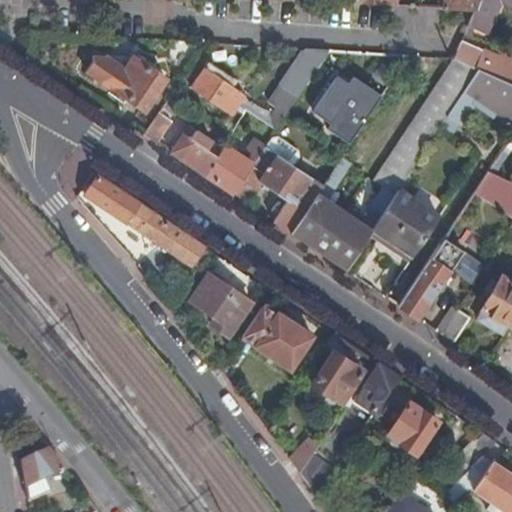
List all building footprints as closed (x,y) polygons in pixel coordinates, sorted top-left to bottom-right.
[(350,6),(397,9),(397,0),(331,0),(331,5),(350,6)] [(481,0),(443,0),(442,12),(475,15),(481,0)] [(511,9),(511,0),(481,0),(475,15),(469,29),(487,37),(501,5),(503,0),(511,0),(511,8),(511,9)] [(503,0),(501,5),(511,9),(511,8),(511,0),(503,0)] [(477,73),(511,87),(511,56),(504,53),(500,61),(462,45),(455,61),(454,63),(477,73)] [(273,97),(290,109),(324,59),(327,53),(303,52),(273,97)] [(330,64),(337,54),(327,53),(324,59),(330,64)] [(391,88),(410,58),(393,57),(379,79),(391,88)] [(103,83),(146,113),(167,82),(137,60),(95,58),(94,66),(89,74),(103,83)] [(447,120),(477,73),(454,63),(373,183),(383,191),(365,217),(364,216),(359,223),(328,202),(351,166),(343,160),(323,189),(292,236),(322,257),(347,273),(372,234),(401,191),(412,173),(447,120)] [(233,119),(247,98),(226,83),(229,77),(213,66),(195,92),(233,119)] [(511,117),(511,87),(477,73),(447,120),(459,128),(480,97),(494,106),(489,114),(497,119),(502,111),(511,117)] [(181,112),(169,104),(146,138),(159,147),(181,112)] [(233,197),(253,167),(228,151),(223,153),(218,159),(208,153),(214,145),(198,134),(192,141),(185,137),(172,156),(186,165),(233,197)] [(292,236),(323,189),(294,168),(300,160),(299,154),(278,139),(271,139),(253,167),(233,197),(247,206),(261,185),(288,204),(274,224),(292,236)] [(482,183),(475,193),(511,219),(511,184),(488,174),(482,183)] [(147,211),(95,178),(84,197),(101,208),(145,238),(144,240),(155,246),(156,244),(190,266),(202,247),(147,211)] [(439,218),(401,191),(372,234),(410,261),(439,218)] [(463,253),(443,240),(398,307),(419,321),(452,272),(475,287),(486,271),(487,270),(463,254),(463,253)] [(248,303),(207,275),(189,303),(213,320),(210,325),(227,336),(248,303)] [(480,321),(505,337),(510,329),(511,325),(511,284),(503,279),(483,313),(484,314),(480,321)] [(262,306),(242,338),(290,372),(312,340),(277,315),(277,317),(262,306)] [(471,320),(458,312),(442,337),(454,345),(471,320)] [(349,364),(333,354),(312,387),(329,398),(330,396),(341,404),(362,372),(358,370),(361,365),(352,359),(349,364)] [(386,371),(378,365),(353,403),(372,415),(397,378),(386,371)] [(436,422),(407,403),(385,436),(414,455),(436,422)] [(496,444),(480,433),(459,457),(471,470),(496,444)] [(304,437),(289,462),(299,476),(318,447),(304,437)] [(46,478),(63,471),(48,452),(21,465),(28,501),(51,490),(46,478)] [(320,464),(306,485),(318,500),(335,474),(320,464)] [(511,511),(511,477),(492,464),(473,491),(504,511),(511,511)] [(445,511),(438,496),(412,478),(388,511),(445,511)]
